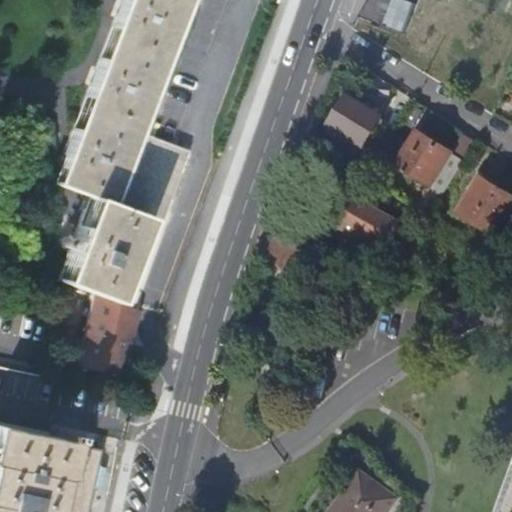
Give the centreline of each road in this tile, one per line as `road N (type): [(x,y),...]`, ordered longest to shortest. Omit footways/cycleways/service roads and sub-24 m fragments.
road 1 (secondary): [(307,16),(189,377),(158,511)]
road 2 (residential): [(307,16),(511,143)]
